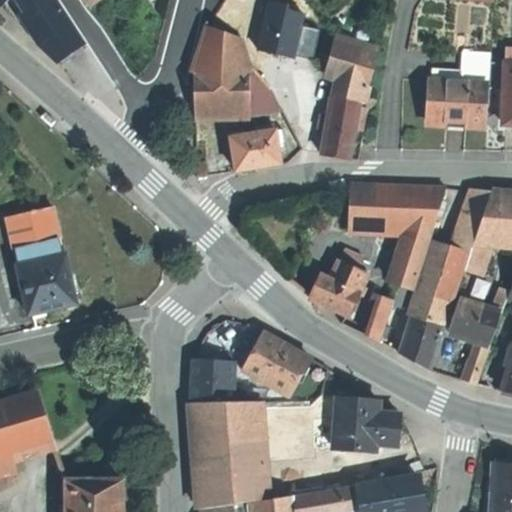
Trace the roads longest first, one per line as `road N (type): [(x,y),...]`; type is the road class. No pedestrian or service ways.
road 1 (residential): [(511,168),(304,169),(230,190),(196,221)]
road 2 (secondary): [(454,411),(292,320),(232,258)]
road 3 (tertiary): [(172,320),(174,511)]
road 4 (residential): [(172,320),(0,356)]
road 5 (secondary): [(120,150),(0,39)]
road 6 (residential): [(151,112),(74,0)]
road 7 (residential): [(196,0),(151,112)]
